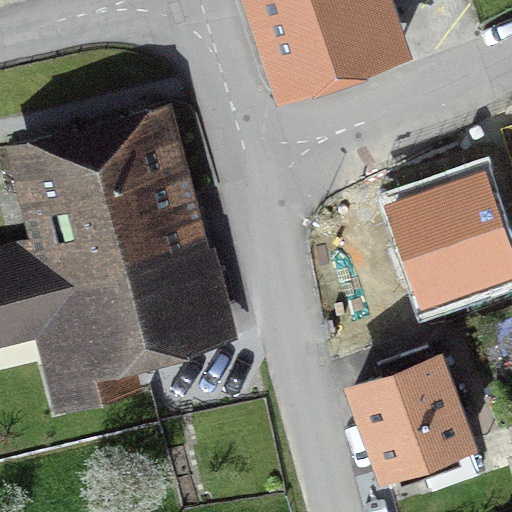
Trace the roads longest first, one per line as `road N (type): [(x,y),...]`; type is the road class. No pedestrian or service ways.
road 1 (residential): [(334,511),(252,169)]
road 2 (residential): [(511,55),(252,169)]
road 3 (residential): [(199,0),(252,169)]
